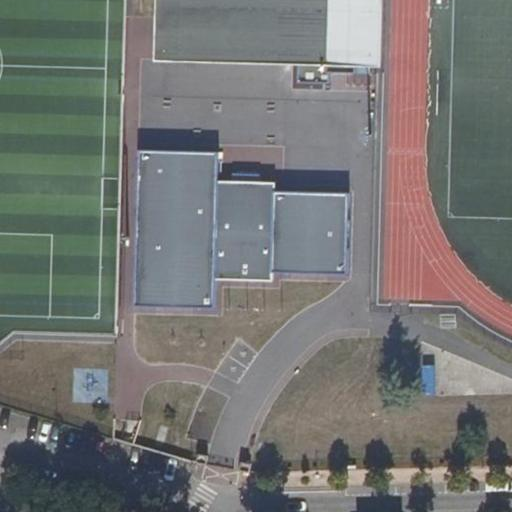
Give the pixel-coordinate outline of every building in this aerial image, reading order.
[(165,0),(164,59),(293,60),(293,86),(326,87),(326,76),(352,76),(352,63),(366,63),(367,0),(165,0)] [(213,157),(137,155),(134,308),(210,309),(211,282),(213,185),(213,157)] [(273,187),(213,185),(211,282),(270,284),(270,275),(273,198),(273,187)] [(345,200),(273,198),(270,275),(343,277),(345,200)] [(511,393),(427,395),(427,424),(511,422),(511,393)] [(197,440),(207,413),(196,409),(185,436),(197,440)] [(215,457),(203,455),(202,467),(214,471),(215,457)]
